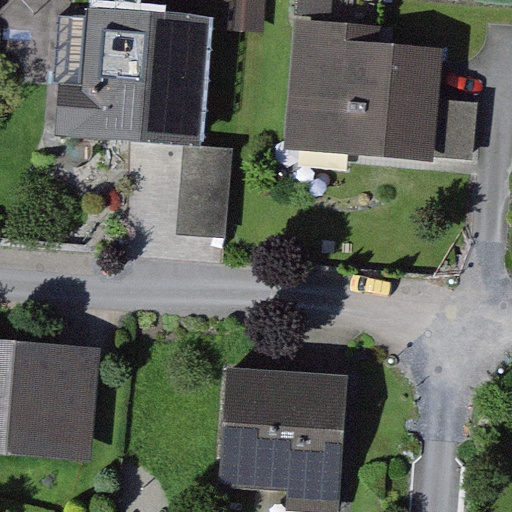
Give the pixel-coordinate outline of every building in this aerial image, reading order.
[(244,0),(244,32),(277,33),(277,0),(244,0)] [(206,27),(84,20),(77,133),(200,140),(206,27)] [(372,26),(303,26),(304,162),(440,161),(439,53),(372,53),(372,26)] [(228,239),(228,160),(187,160),(188,239),(228,239)] [(102,358),(0,348),(0,456),(92,465),(102,358)] [(351,389),(231,377),(219,498),(339,510),(351,389)]
